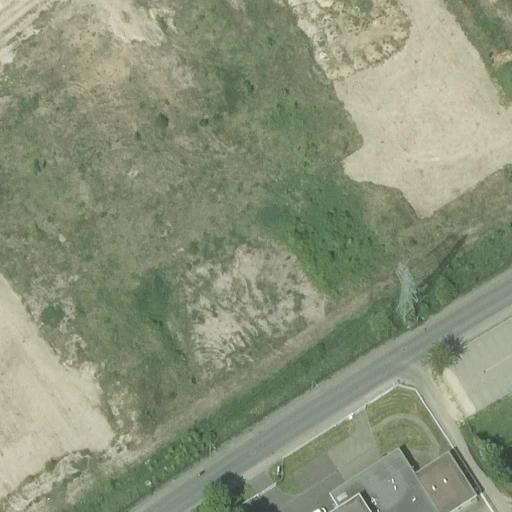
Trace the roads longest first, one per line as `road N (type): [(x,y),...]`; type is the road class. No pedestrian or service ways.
road 1 (unclassified): [(167,511),(402,354),(511,292)]
road 2 (track): [(402,354),(503,511)]
